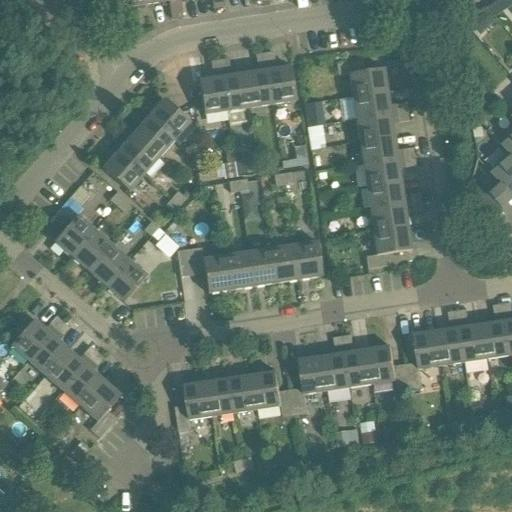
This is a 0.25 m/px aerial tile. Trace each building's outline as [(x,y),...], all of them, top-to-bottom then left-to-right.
[(115,0),(117,7),(129,5),(129,9),(152,5),(151,0),(115,0)] [(173,0),(151,0),(152,5),(167,3),(168,11),(180,9),(179,2),(179,1),(174,2),(173,0)] [(223,8),(222,0),(218,0),(210,1),(212,9),(223,8)] [(495,4),(489,9),(496,18),(503,14),(495,4)] [(182,19),(180,9),(168,11),(169,21),(182,19)] [(263,55),(265,66),(274,65),(272,54),(263,55)] [(265,66),(263,55),(254,57),(256,68),(265,66)] [(218,62),(220,73),(229,72),(227,61),(218,62)] [(352,100),(386,95),(383,70),(362,74),(360,61),(335,65),(337,78),(349,76),(352,100)] [(220,73),(218,62),(209,64),(211,75),(220,73)] [(290,69),(266,73),(271,107),(295,103),(290,69)] [(271,107),(266,73),(244,76),(249,110),(271,107)] [(249,110),(244,76),(222,79),(227,114),(249,110)] [(227,114),(222,79),(198,83),(203,117),(227,114)] [(386,95),(352,100),(356,122),(390,117),(386,95)] [(148,119),(174,142),(190,124),(163,101),(148,119)] [(396,115),(406,114),(405,105),(394,107),(396,115)] [(408,123),(406,114),(396,115),(397,124),(408,123)] [(393,139),(390,117),(356,122),(359,144),(393,139)] [(148,119),(133,136),(159,159),(174,142),(148,119)] [(133,136),(118,153),(144,175),(159,159),(133,136)] [(393,139),(359,144),(362,167),(397,161),(393,139)] [(402,161),(413,159),(412,151),(401,152),(402,161)] [(144,175),(118,153),(102,171),(128,193),(144,175)] [(511,157),(511,156),(510,156),(500,165),(503,169),(493,177),(500,185),(500,184),(511,197),(511,157)] [(254,175),(253,158),(235,160),(237,177),(254,175)] [(414,167),(413,159),(402,161),(404,169),(414,167)] [(397,161),(362,167),(366,189),(400,183),(397,161)] [(223,179),(224,181),(237,179),(235,164),(221,166),(223,179)] [(206,170),(208,181),(217,180),(216,168),(206,170)] [(208,181),(206,170),(197,171),(199,182),(208,181)] [(292,174),(283,175),(284,187),(293,186),(292,174)] [(284,187),(283,175),(274,177),(275,188),(284,187)] [(237,182),(239,193),(248,192),(246,181),(237,182)] [(239,193),(237,182),(228,184),(230,195),(239,193)] [(400,183),(366,189),(369,211),(403,206),(400,183)] [(511,197),(500,184),(500,185),(489,194),(492,197),(483,205),(508,234),(511,230),(511,197)] [(178,193),(172,200),(180,207),(186,200),(178,193)] [(116,208),(123,200),(117,194),(109,202),(116,208)] [(409,206),(415,203),(420,204),(419,195),(408,197),(409,206)] [(130,206),(123,200),(116,208),(123,214),(130,206)] [(180,207),(172,200),(166,207),(174,214),(180,207)] [(420,204),(409,206),(410,214),(421,213),(420,204)] [(403,206),(369,211),(373,233),(407,228),(403,206)] [(72,259),(95,233),(77,217),(54,244),(72,259)] [(152,237),(158,230),(151,224),(143,232),(151,239),(152,237)] [(407,228),(373,233),(376,257),(364,259),(366,272),(392,268),(390,255),(410,252),(407,228)] [(152,237),(159,244),(166,237),(158,230),(152,237)] [(95,233),(72,259),(88,274),(112,248),(95,233)] [(316,244),(293,248),(298,282),(321,278),(316,244)] [(112,248),(88,274),(105,289),(129,262),(112,248)] [(293,248),(271,251),(276,285),(298,282),(293,248)] [(231,292),(226,258),(202,261),(200,250),(176,254),(175,254),(175,255),(179,280),(204,276),(206,295),(231,292)] [(276,285),(271,251),(248,254),(253,288),(276,285)] [(248,254),(226,258),(231,292),(253,288),(248,254)] [(129,262),(105,289),(123,304),(146,278),(129,262)] [(502,307),(504,317),(511,316),(511,313),(511,305),(502,307)] [(504,317),(502,307),(493,308),(495,319),(504,317)] [(465,312),(457,313),(459,324),(467,323),(465,312)] [(459,324),(457,313),(448,315),(450,326),(459,324)] [(55,332),(62,324),(56,318),(48,326),(55,332)] [(27,362),(50,336),(33,321),(10,347),(27,362)] [(69,330),(62,324),(55,332),(61,338),(69,330)] [(509,358),(504,324),(482,327),(487,362),(509,358)] [(487,362),(482,327),(460,330),(465,365),(487,362)] [(465,365),(460,330),(438,334),(443,368),(465,365)] [(418,365),(406,367),(409,393),(422,391),(419,372),(443,368),(438,334),(413,337),(418,365)] [(50,336),(27,362),(44,376),(67,351),(50,336)] [(351,338),(342,339),(343,350),(353,349),(351,338)] [(343,350),(342,339),(333,341),(334,351),(343,350)] [(90,362),(97,354),(90,349),(83,357),(90,362)] [(409,393),(406,367),(394,368),(391,349),(367,352),(372,387),(395,384),(397,394),(409,393)] [(83,366),(67,351),(44,376),(61,391),(83,366)] [(372,387),(367,352),(345,356),(350,391),(372,387)] [(97,354),(90,362),(96,368),(103,360),(97,354)] [(345,356),(323,359),(328,394),(350,391),(345,356)] [(328,394),(323,359),(299,363),(303,390),(291,392),(294,418),(307,416),(304,398),(328,394)] [(83,366),(61,391),(78,406),(100,380),(83,366)] [(275,374),(252,377),(257,412),(280,409),(282,420),(294,418),(291,392),(278,394),(275,374)] [(257,412),(252,377),(230,381),(235,416),(257,412)] [(120,398),(100,380),(78,406),(97,423),(89,432),(99,441),(116,421),(107,413),(120,398)] [(235,416),(230,381),(207,384),(213,419),(235,416)] [(213,419),(207,384),(184,388),(187,407),(174,409),(178,436),(191,434),(189,423),(213,419)] [(480,402),(471,404),(474,415),(483,413),(480,402)] [(462,416),(452,418),(454,424),(463,422),(462,416)] [(351,448),(349,433),(336,434),(338,450),(351,448)] [(376,433),(362,435),(364,446),(377,445),(376,433)] [(23,450),(31,457),(37,450),(29,443),(23,450)] [(31,457),(23,450),(17,457),(25,465),(31,457)] [(243,461),(245,472),(254,470),(252,459),(243,461)] [(245,472),(243,461),(234,463),(237,474),(245,472)] [(7,497),(9,509),(18,507),(16,496),(7,497)] [(9,509),(7,497),(0,498),(0,509),(0,511),(9,509)]
